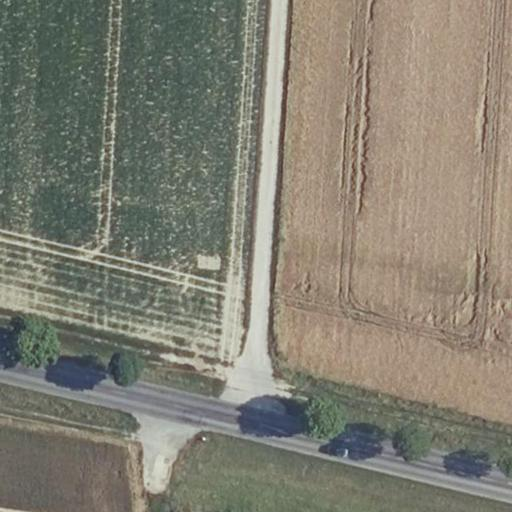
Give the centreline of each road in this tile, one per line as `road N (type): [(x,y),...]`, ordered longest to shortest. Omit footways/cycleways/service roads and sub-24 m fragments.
road 1 (secondary): [(0,363),(511,484)]
road 2 (track): [(0,320),(511,441)]
road 3 (track): [(275,0),(248,421)]
